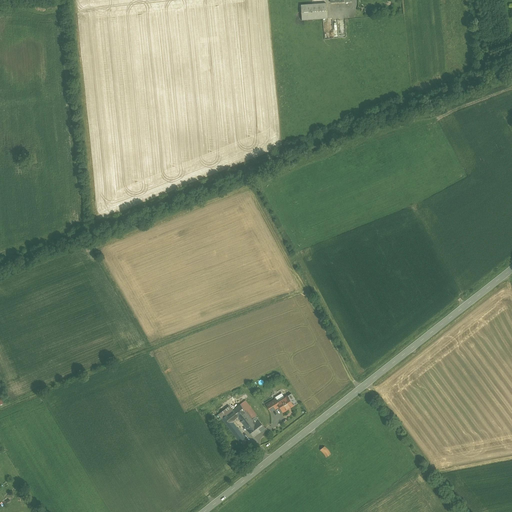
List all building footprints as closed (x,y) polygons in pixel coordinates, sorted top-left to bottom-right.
[(326,3),(301,5),(302,20),(328,19),(326,3)] [(278,402),(280,406),(283,412),(284,411),(285,411),(287,410),(287,409),(293,405),(288,396),(278,402)] [(276,399),(267,404),(271,412),(280,406),(278,402),(276,399)] [(257,415),(246,401),(233,410),(230,406),(219,415),(240,442),(241,442),(246,438),(233,422),(239,418),(254,437),(265,428),(256,416),(257,415)] [(327,449),(325,446),(320,450),(321,452),(323,453),(325,456),(326,458),(331,454),(330,453),(329,451),(327,449)]
